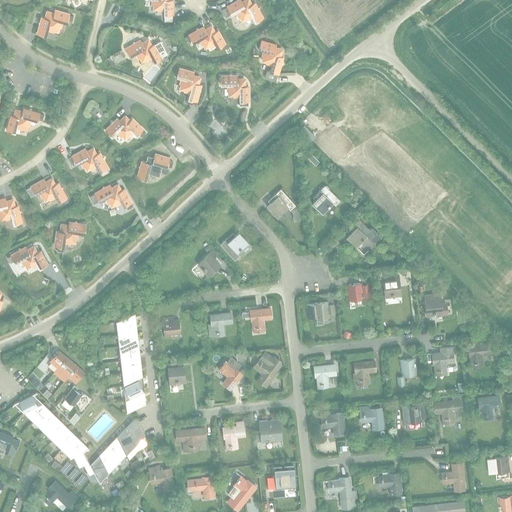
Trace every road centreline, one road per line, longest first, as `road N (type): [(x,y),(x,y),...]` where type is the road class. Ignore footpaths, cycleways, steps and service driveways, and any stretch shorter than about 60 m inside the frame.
road 1 (unclassified): [(0,346),(75,307),(217,177)]
road 2 (unclassified): [(217,177),(355,56)]
road 3 (unclassified): [(392,58),(511,181)]
road 4 (residential): [(217,177),(168,116),(135,94),(85,78)]
road 5 (residential): [(295,349),(436,337)]
road 6 (residential): [(307,465),(447,449)]
road 7 (residential): [(85,78),(61,133),(0,181)]
road 8 (residential): [(289,287),(277,241),(217,177)]
